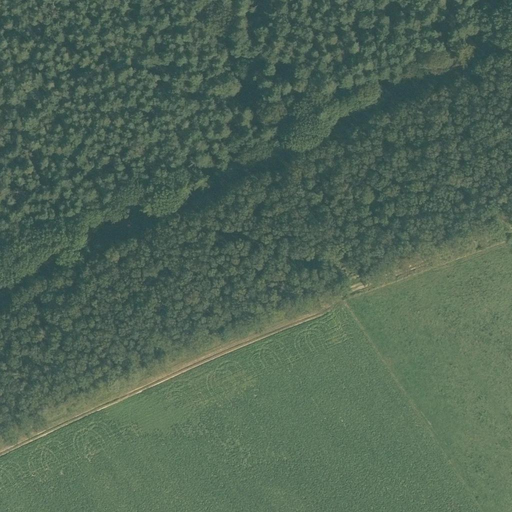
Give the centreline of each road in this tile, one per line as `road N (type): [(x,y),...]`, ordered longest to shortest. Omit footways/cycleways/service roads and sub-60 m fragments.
road 1 (track): [(0,439),(488,234)]
road 2 (track): [(0,281),(457,62)]
